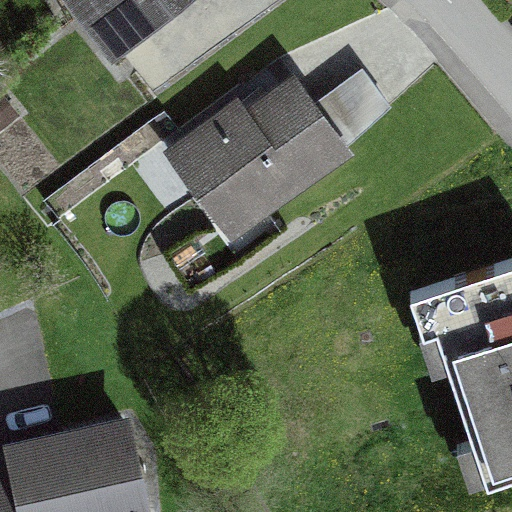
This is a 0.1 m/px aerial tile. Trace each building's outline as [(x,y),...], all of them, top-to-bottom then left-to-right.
[(178,0),(75,0),(116,50),(178,0)] [(361,62),(318,96),(350,136),(393,103),(361,62)] [(233,236),(355,146),(293,63),(246,98),(238,87),(163,142),(233,236)] [(511,257),(410,291),(424,331),(437,326),(487,478),(511,469),(511,257)] [(15,461),(0,464),(0,511),(144,511),(124,420),(11,445),(15,461)]
